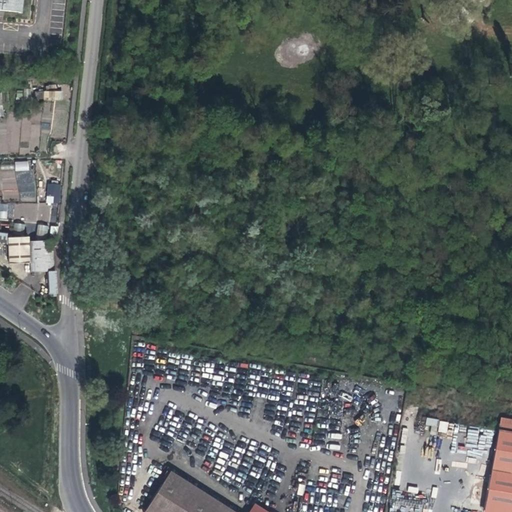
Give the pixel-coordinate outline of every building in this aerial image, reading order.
[(0,0),(0,11),(20,14),(21,0),(0,0)] [(35,91),(37,100),(44,98),(42,90),(35,91)] [(43,100),(62,100),(63,90),(44,90),(43,100)] [(0,190),(2,190),(3,202),(36,199),(34,170),(13,172),(13,164),(0,165),(0,190)] [(61,203),(61,183),(47,183),(47,203),(61,203)] [(0,203),(0,218),(11,219),(12,204),(0,203)] [(37,224),(36,235),(47,236),(48,225),(37,224)] [(0,232),(0,268),(5,272),(21,272),(21,264),(28,264),(28,272),(45,271),(45,280),(45,292),(55,293),(54,240),(44,239),(28,240),(29,237),(19,235),(6,236),(6,234),(0,232)] [(0,409),(26,371),(0,353),(0,409)] [(511,511),(511,420),(499,418),(497,430),(482,511),(511,511)] [(230,511),(165,470),(139,511),(230,511)]
